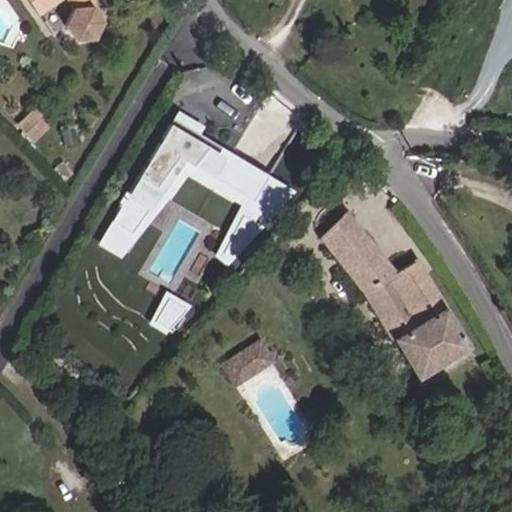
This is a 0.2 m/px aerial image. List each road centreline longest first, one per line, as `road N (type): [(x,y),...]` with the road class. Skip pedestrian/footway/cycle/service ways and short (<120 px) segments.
road 1 (unknown): [(0,502),(52,463),(58,435),(2,350),(6,322),(130,107),(204,0)]
road 2 (residential): [(358,136),(511,312)]
road 3 (residential): [(204,0),(358,136)]
road 4 (unclassified): [(511,150),(358,136)]
